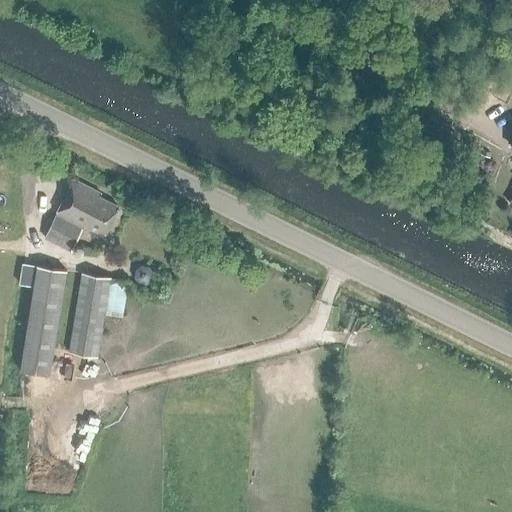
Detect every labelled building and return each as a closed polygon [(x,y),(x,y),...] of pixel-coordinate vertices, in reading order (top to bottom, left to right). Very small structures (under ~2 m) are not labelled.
[(480,76),(474,86),(482,91),(488,81),(480,76)] [(43,238),(70,252),(84,226),(103,236),(118,208),(98,197),(100,194),(73,180),(43,238)] [(19,371),(48,376),(65,271),(22,264),(19,285),(32,287),(19,371)] [(164,279),(135,265),(128,279),(156,294),(164,279)] [(68,353),(96,358),(109,278),(81,274),(68,353)] [(75,495),(88,462),(65,453),(53,486),(75,495)]
